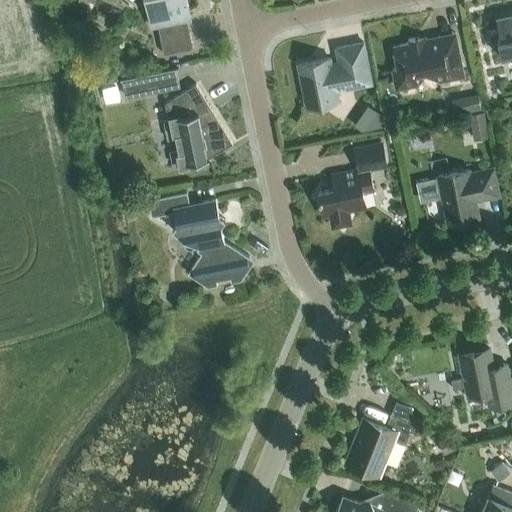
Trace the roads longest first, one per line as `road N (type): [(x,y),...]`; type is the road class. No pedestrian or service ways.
road 1 (residential): [(248,27),(295,269),(336,317)]
road 2 (unclassified): [(336,317),(250,511)]
road 3 (unclassified): [(511,273),(364,302),(336,317)]
road 4 (residential): [(248,27),(379,0)]
